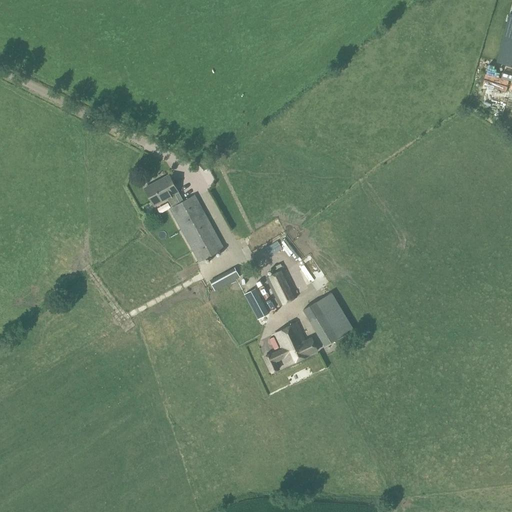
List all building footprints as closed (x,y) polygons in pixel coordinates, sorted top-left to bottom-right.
[(471,71),(479,72),(480,63),(472,62),(471,71)] [(172,208),(170,209),(199,262),(224,248),(195,195),(181,203),(175,193),(178,192),(169,175),(145,189),(154,205),(167,198),(172,208)] [(297,297),(295,292),(282,266),(264,276),(280,306),(297,297)] [(240,277),(235,268),(210,281),(215,291),(240,277)] [(248,281),(239,288),(243,294),(253,287),(248,281)] [(258,320),(270,314),(255,289),(245,294),(258,320)] [(302,309),(325,346),(339,337),(316,301),(302,309)] [(280,370),(276,362),(286,357),(289,365),(312,354),(316,351),(309,338),(306,340),(298,323),(275,334),(283,352),(274,357),(273,355),(265,358),(273,373),(280,370)]
